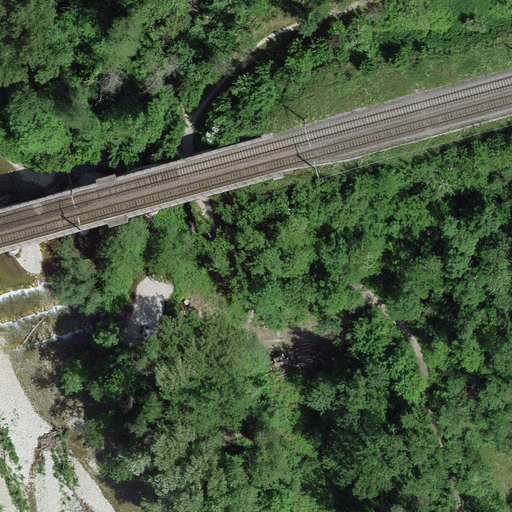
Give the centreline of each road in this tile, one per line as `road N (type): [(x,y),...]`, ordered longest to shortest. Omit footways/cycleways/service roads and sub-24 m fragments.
road 1 (track): [(206,215),(238,259),(258,270),(344,278),(392,317),(421,352),(459,511)]
road 2 (unknown): [(0,355),(193,302),(249,265)]
road 3 (track): [(192,163),(191,125),(250,56),(363,0)]
